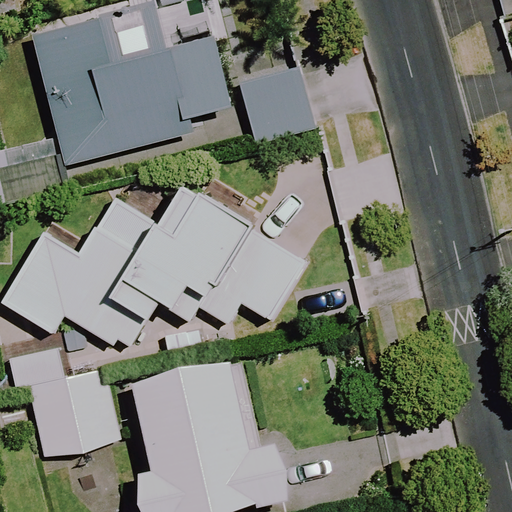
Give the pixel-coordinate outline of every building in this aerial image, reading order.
[(41,39),(66,147),(4,162),(14,208),(77,194),(70,166),(191,138),(188,123),(239,111),(222,38),(153,54),(144,16),(41,39)] [(319,131),(304,67),(245,81),(260,145),(319,131)] [(314,266),(187,188),(164,225),(119,198),(84,255),(47,232),(3,303),(56,336),(68,317),(131,356),(164,304),(196,324),(205,309),(232,326),(245,304),(278,324),(314,266)] [(254,455),(236,367),(137,387),(155,474),(144,477),(150,511),(247,511),(295,502),(284,448),(254,455)] [(129,444),(112,375),(32,395),(48,463),(129,444)]
